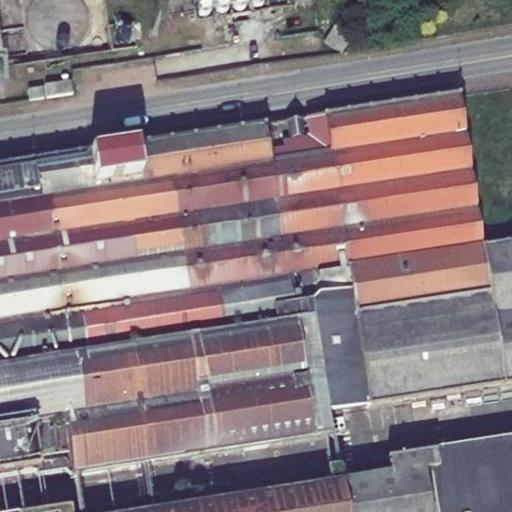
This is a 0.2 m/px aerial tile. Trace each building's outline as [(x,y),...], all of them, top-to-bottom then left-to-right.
[(239,13),(241,12),(244,11),(245,8),(246,6),(245,3),(244,1),(242,0),(235,0),(234,1),(232,3),(232,6),(232,8),(234,11),(236,12),(239,13)] [(255,11),(257,10),(260,8),(261,6),(262,3),(261,1),(260,0),(248,0),(249,1),(248,3),(249,6),(250,8),(252,10),(255,11)] [(221,16),(223,15),(226,13),(227,11),(228,8),(227,6),(226,3),(224,2),(221,1),(218,2),(216,3),(214,6),(214,8),(214,11),(216,13),(218,15),(221,16)] [(204,18),(207,17),(209,16),(210,13),(211,11),(210,8),(209,6),(207,5),(204,4),(201,5),(199,6),(198,8),(197,11),(197,13),(199,16),(201,17),(204,18)] [(324,41),(340,51),(350,36),(334,26),(324,41)] [(41,99),(39,89),(29,91),(31,101),(41,99)] [(467,153),(459,97),(0,167),(0,478),(37,473),(30,428),(64,423),(71,478),(332,437),(328,414),(478,392),(511,386),(511,243),(481,248),(467,153)] [(511,386),(478,392),(481,410),(511,405),(511,386)] [(511,511),(511,441),(325,471),(325,473),(105,507),(106,511),(68,511),(62,511),(511,511)]
